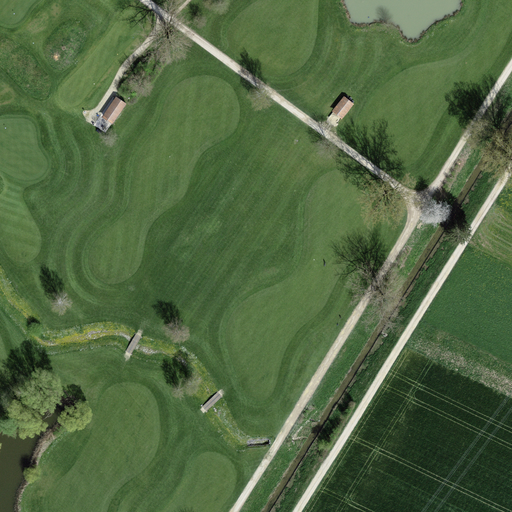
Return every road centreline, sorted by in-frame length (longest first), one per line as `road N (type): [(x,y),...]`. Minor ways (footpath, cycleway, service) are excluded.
road 1 (track): [(511,63),(232,511)]
road 2 (track): [(511,168),(299,511)]
